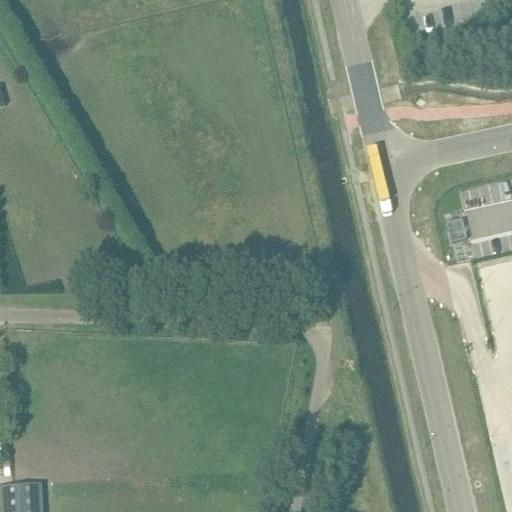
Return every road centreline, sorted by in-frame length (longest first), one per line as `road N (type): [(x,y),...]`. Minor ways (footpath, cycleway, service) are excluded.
road 1 (unclassified): [(382,168),(460,511)]
road 2 (unclassified): [(0,317),(286,322),(315,334)]
road 3 (unknown): [(511,438),(462,299),(403,259)]
road 4 (unclassified): [(290,511),(321,363),(315,334)]
road 5 (unclassified): [(344,0),(382,168)]
road 6 (unclassified): [(382,168),(511,140)]
